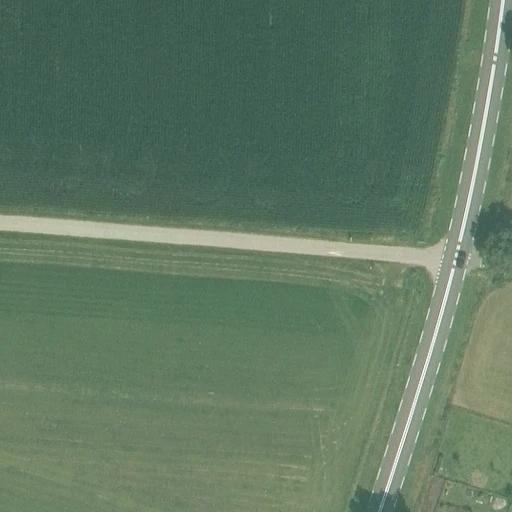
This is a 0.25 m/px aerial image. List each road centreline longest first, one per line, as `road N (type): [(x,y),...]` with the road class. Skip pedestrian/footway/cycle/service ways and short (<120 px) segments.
road 1 (unclassified): [(454,260),(0,224)]
road 2 (secondary): [(454,260),(503,0)]
road 3 (secondary): [(379,511),(454,260)]
